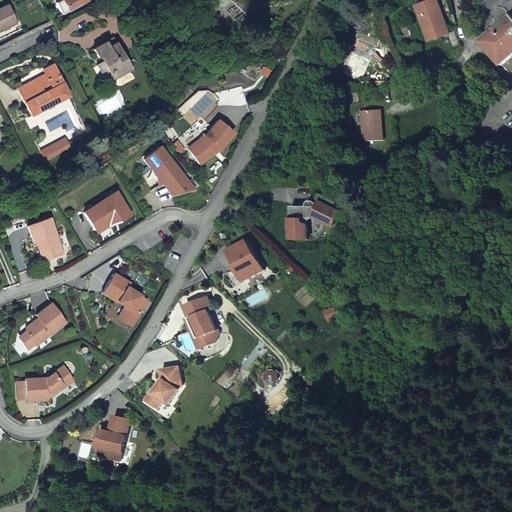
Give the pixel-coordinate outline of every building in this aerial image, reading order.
[(62,0),(55,4),(62,15),(89,0),(88,0),(62,0)] [(432,41),(451,34),(439,2),(421,8),(432,41)] [(0,32),(17,24),(8,5),(0,9),(0,32)] [(511,14),(511,13),(472,42),(495,68),(503,61),(511,53),(511,14)] [(112,39),(93,50),(97,58),(100,57),(102,62),(97,66),(102,75),(107,72),(108,72),(114,74),(120,71),(122,75),(130,70),(112,39)] [(362,82),(377,49),(361,41),(345,74),(362,82)] [(43,77),(16,91),(30,116),(68,96),(52,66),(41,72),(43,77)] [(114,74),(108,72),(107,72),(111,81),(122,75),(120,71),(114,74)] [(364,111),(365,142),(385,140),(383,122),(382,122),(381,110),(364,111)] [(199,142),(187,150),(198,164),(213,154),(217,148),(219,149),(232,134),(216,121),(199,142)] [(69,149),(64,140),(55,144),(60,153),(69,149)] [(45,161),(60,153),(55,144),(40,152),(45,161)] [(172,195),(193,190),(157,146),(142,159),(155,176),(158,186),(163,185),(169,183),(172,195)] [(169,183),(163,185),(171,195),(172,195),(169,183)] [(118,223),(129,216),(114,193),(83,213),(95,233),(116,220),(118,223)] [(307,207),(292,207),(292,240),(308,240),(309,226),(308,226),(310,220),(318,219),(324,223),(334,228),(341,213),(331,208),(318,208),(317,204),(316,203),(313,202),(310,203),(309,203),(308,205),(307,207)] [(62,254),(49,218),(31,225),(27,226),(33,244),(37,242),(44,260),(62,254)] [(228,275),(235,288),(266,271),(249,241),(230,252),(239,269),(228,275)] [(112,274),(101,293),(117,303),(119,300),(122,302),(124,307),(117,318),(131,326),(146,300),(126,288),(129,284),(112,274)] [(210,298),(190,306),(195,318),(192,319),(188,320),(201,351),(217,345),(221,334),(220,331),(218,331),(211,312),(215,310),(210,298)] [(65,323),(50,304),(35,315),(38,319),(32,324),(30,323),(24,328),(24,332),(33,344),(35,346),(65,323)] [(28,348),(33,344),(24,332),(19,336),(18,339),(24,348),(28,348)] [(73,381),(62,366),(45,378),(24,379),(24,381),(15,382),(16,400),(25,400),(25,402),(46,400),(46,396),(51,396),(51,392),(54,390),(59,391),(73,381)] [(148,401),(161,410),(166,403),(171,406),(185,385),(182,367),(163,370),(164,379),(166,380),(156,394),(154,393),(148,401)] [(103,430),(99,447),(104,448),(110,449),(108,457),(121,461),(131,420),(115,416),(111,432),(103,430)] [(104,448),(101,456),(108,457),(110,449),(104,448)]
